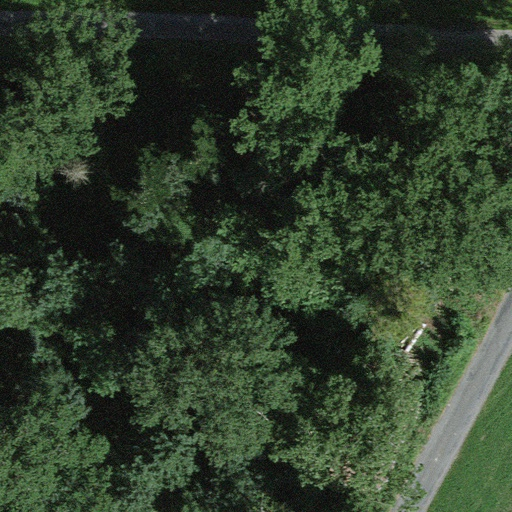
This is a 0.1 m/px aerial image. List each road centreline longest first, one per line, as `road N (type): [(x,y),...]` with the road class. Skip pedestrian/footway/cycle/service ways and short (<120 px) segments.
road 1 (track): [(511,45),(128,25),(0,29)]
road 2 (track): [(395,511),(511,299)]
